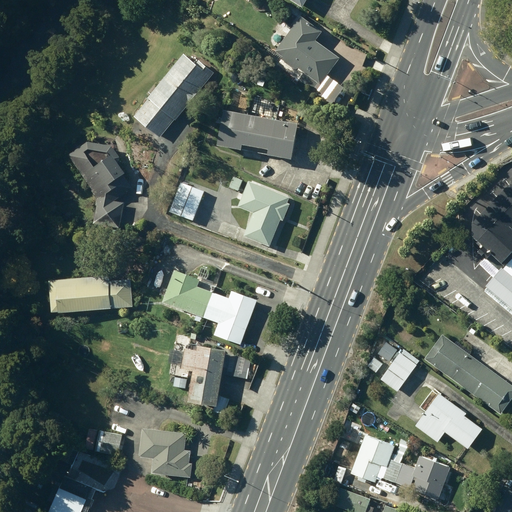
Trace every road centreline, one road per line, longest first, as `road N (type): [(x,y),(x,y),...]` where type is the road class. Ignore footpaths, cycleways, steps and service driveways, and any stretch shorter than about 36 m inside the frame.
road 1 (primary): [(359,245),(259,511)]
road 2 (primary): [(511,125),(359,245)]
road 3 (primary): [(452,0),(406,124)]
road 4 (primary): [(406,124),(359,245)]
